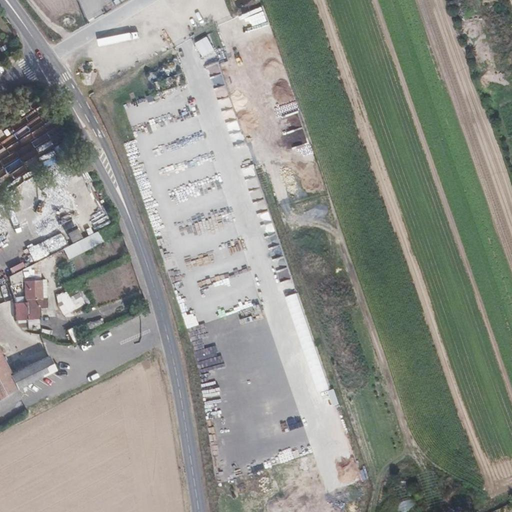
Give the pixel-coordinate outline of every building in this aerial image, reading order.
[(219,62),(209,65),(212,73),(222,70),(219,62)] [(74,223),(65,228),(70,237),(79,232),(74,223)] [(63,245),(67,256),(102,243),(98,232),(63,245)] [(42,298),(41,279),(24,280),(25,301),(27,319),(27,326),(38,326),(38,316),(40,313),(40,307),(46,306),(46,297),(42,298)] [(16,302),(11,284),(0,291),(0,310),(15,303),(16,302)] [(62,313),(84,303),(78,291),(68,295),(66,290),(54,295),(62,313)] [(27,319),(25,301),(16,302),(15,303),(16,320),(27,319)] [(0,380),(50,354),(46,348),(38,352),(24,356),(5,366),(0,356),(0,380)] [(0,380),(0,407),(23,396),(18,386),(57,367),(50,354),(0,380)]
